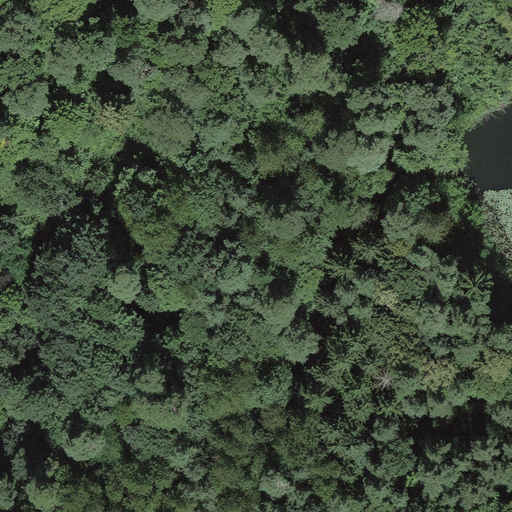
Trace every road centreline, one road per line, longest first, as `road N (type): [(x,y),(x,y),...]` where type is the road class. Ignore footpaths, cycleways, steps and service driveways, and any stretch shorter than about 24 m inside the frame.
road 1 (track): [(227,511),(187,320),(142,238),(119,207),(80,185),(0,188)]
road 2 (track): [(511,317),(413,167)]
